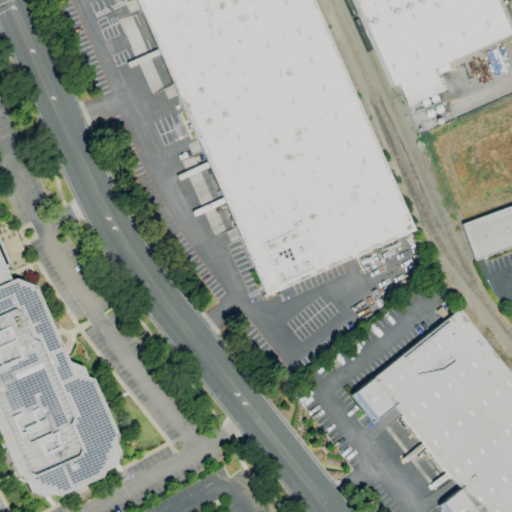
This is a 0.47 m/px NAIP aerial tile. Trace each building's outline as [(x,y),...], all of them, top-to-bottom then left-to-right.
[(132,0),(262,294),(408,229),(307,0),(132,0)] [(494,0),(353,0),(391,85),(509,33),(494,0)] [(511,244),(473,259),(459,224),(511,204),(511,244)] [(58,494),(101,476),(117,435),(93,377),(72,369),(37,284),(15,276),(10,278),(0,256),(0,442),(16,480),(58,494)] [(511,511),(451,511),(446,504),(465,488),(398,403),(379,419),(358,393),(465,307),(511,368),(511,511)]
